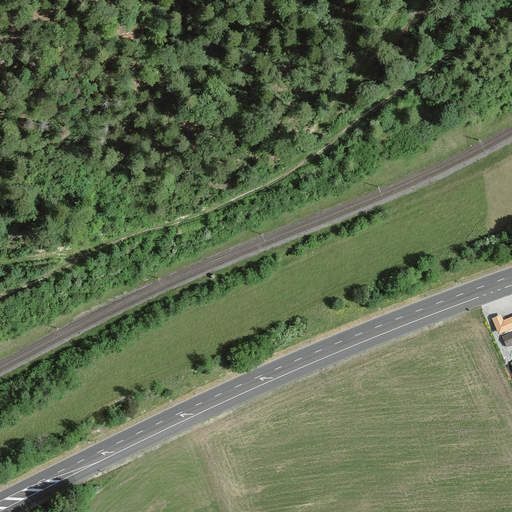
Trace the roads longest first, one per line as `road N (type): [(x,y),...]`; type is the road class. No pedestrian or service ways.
road 1 (track): [(0,296),(293,165),(511,7)]
road 2 (primary): [(511,279),(242,389),(0,507)]
